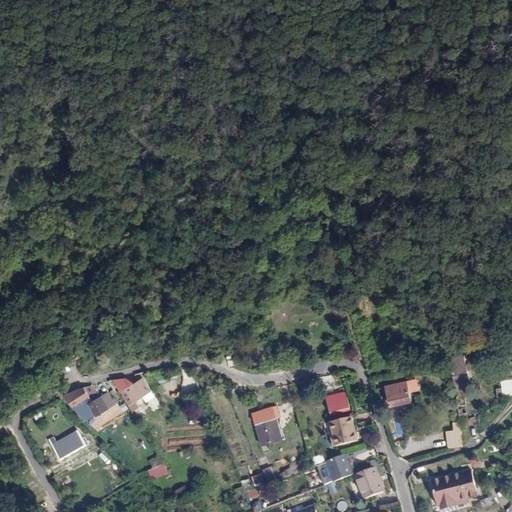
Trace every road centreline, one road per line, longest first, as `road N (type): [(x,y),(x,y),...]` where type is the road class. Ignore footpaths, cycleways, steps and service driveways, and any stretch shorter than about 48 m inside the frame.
road 1 (residential): [(57,511),(14,430),(15,414),(111,375),(166,365),(201,366),(252,385),(360,363)]
road 2 (residential): [(407,511),(360,363)]
